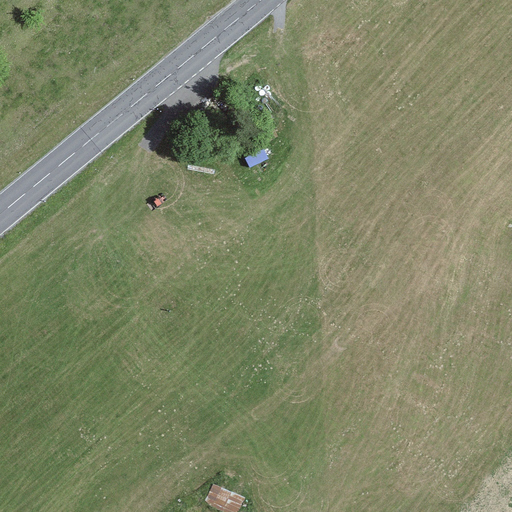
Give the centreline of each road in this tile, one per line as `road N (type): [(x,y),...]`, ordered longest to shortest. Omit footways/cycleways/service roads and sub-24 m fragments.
road 1 (track): [(238,504),(286,0)]
road 2 (primary): [(261,0),(0,215)]
